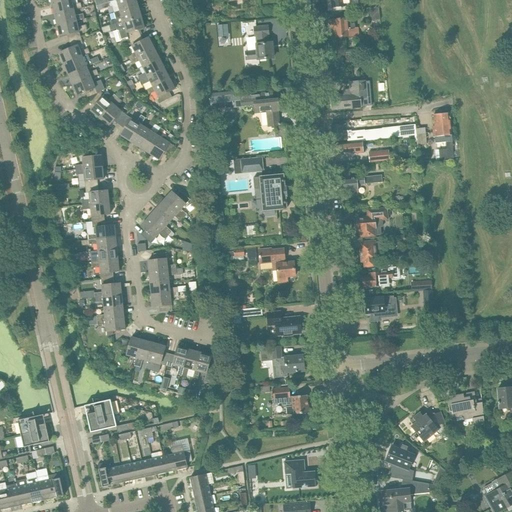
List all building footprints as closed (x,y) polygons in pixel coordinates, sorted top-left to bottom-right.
[(71,0),(63,0),(52,3),(54,14),(73,9),(81,7),(80,3),(72,5),(71,0)] [(136,0),(115,0),(109,2),(110,7),(112,6),(114,12),(138,5),(136,0)] [(138,5),(114,12),(116,19),(114,19),(114,20),(115,24),(141,16),(138,5)] [(379,7),(371,8),(372,20),(380,20),(379,7)] [(75,16),(73,9),(54,14),(57,25),(76,21),(84,19),(83,14),(75,16)] [(144,27),(141,16),(115,24),(121,43),(129,40),(140,35),(138,29),(144,27)] [(335,37),(358,35),(357,28),(355,28),(354,23),(347,24),(347,19),(328,21),(329,29),(334,29),(335,37)] [(77,27),(76,21),(57,25),(59,36),(67,35),(69,41),(80,37),(79,32),(86,30),(85,25),(77,27)] [(226,25),(217,25),(218,35),(227,34),(226,25)] [(268,27),(258,27),(254,28),(255,36),(257,36),(257,44),(257,50),(245,51),(246,60),(258,59),(273,58),(271,43),(265,43),(264,35),(268,35),(268,27)] [(140,35),(129,40),(132,46),(135,52),(128,56),(130,60),(154,48),(149,37),(143,40),(140,35)] [(80,37),(69,41),(71,48),(59,53),(64,64),(89,53),(88,48),(84,42),(82,43),(80,37)] [(159,58),(154,48),(130,60),(132,64),(139,61),(142,67),(159,58)] [(90,53),(89,53),(64,64),(68,74),(94,63),(99,61),(97,57),(85,62),(82,56),(90,53)] [(159,58),(142,67),(145,73),(138,76),(140,80),(164,68),(159,58)] [(94,64),(94,63),(68,74),(72,85),(98,74),(96,69),(89,73),(86,67),(94,64)] [(170,78),(164,68),(140,80),(142,85),(150,81),(152,87),(153,87),(170,78)] [(87,98),(89,100),(99,92),(104,88),(103,85),(101,80),(93,83),(91,77),(98,74),(72,85),(77,96),(85,92),(87,98)] [(153,87),(152,87),(145,90),(148,95),(155,91),(161,103),(172,97),(169,92),(175,89),(170,78),(153,87)] [(351,94),(331,96),(333,109),(361,107),(360,98),(366,97),(365,81),(350,82),(351,94)] [(269,126),(270,126),(280,125),(280,123),(279,123),(277,110),(278,110),(277,100),(272,100),(272,93),(256,95),(256,90),(241,91),(211,94),(211,98),(212,110),(256,105),(256,112),(267,111),(269,126)] [(102,97),(99,92),(89,100),(90,102),(95,106),(90,111),(99,119),(117,97),(114,94),(108,100),(103,96),(102,97)] [(121,101),(117,97),(99,119),(108,126),(113,121),(118,125),(126,115),(116,106),(121,101)] [(454,158),(452,135),(449,113),(433,115),(437,144),(446,143),(447,149),(439,150),(440,159),(454,158)] [(126,115),(118,125),(124,129),(120,135),(130,141),(141,125),(145,118),(140,115),(136,122),(126,115)] [(146,128),(141,125),(130,141),(139,148),(150,131),(154,124),(150,121),(146,128)] [(343,124),(331,125),(332,136),(332,141),(342,140),(347,140),(348,143),(352,142),(351,132),(351,130),(344,131),(343,124)] [(355,132),(351,132),(352,142),(364,141),(416,135),(415,125),(389,128),(382,129),(369,130),(355,132)] [(156,134),(150,131),(139,148),(149,154),(160,137),(164,130),(160,128),(156,134)] [(416,129),(417,136),(418,145),(426,144),(425,128),(416,129)] [(160,137),(149,154),(159,160),(163,154),(168,157),(175,146),(170,143),(174,136),(169,134),(165,140),(160,137)] [(342,143),(332,144),(334,156),(344,155),(350,155),(365,153),(364,141),(352,142),(348,143),(342,143)] [(75,170),(102,167),(101,155),(95,156),(94,150),(81,151),(83,164),(75,165),(75,170)] [(382,151),(369,152),(370,161),(383,160),(382,151)] [(242,173),(263,171),(262,158),(240,160),(242,173)] [(104,179),(102,167),(75,170),(76,175),(84,174),(85,187),(98,185),(97,179),(104,179)] [(287,209),(284,187),(283,175),(260,177),(260,178),(254,178),(254,183),(260,183),(263,211),(287,209)] [(381,175),(364,177),(341,179),(342,191),(357,190),(357,185),(381,182),(381,175)] [(98,185),(85,187),(86,193),(88,193),(89,199),(81,200),(82,205),(109,202),(108,190),(98,191),(98,185)] [(172,191),(164,200),(184,218),(187,214),(181,209),(190,199),(180,191),(176,196),(172,191)] [(164,200),(156,209),(170,221),(175,216),(181,221),(184,218),(164,200)] [(110,214),(109,202),(82,205),(82,209),(90,209),(92,221),(104,220),(104,214),(110,214)] [(361,236),(370,235),(380,234),(380,227),(382,226),(381,215),(388,214),(387,207),(366,209),(366,210),(368,210),(368,216),(365,216),(365,219),(357,220),(358,228),(360,228),(361,236)] [(170,221),(156,209),(148,217),(169,235),(172,231),(166,226),(170,221)] [(169,235),(148,217),(141,226),(145,230),(141,235),(151,243),(159,233),(165,239),(169,235)] [(104,220),(92,221),(92,227),(95,227),(96,234),(88,235),(88,239),(116,237),(114,225),(105,226),(104,220)] [(116,237),(88,239),(81,240),(82,245),(97,244),(98,250),(117,248),(116,237)] [(365,266),(374,265),(373,260),(376,259),(375,252),(380,251),(379,241),(360,243),(362,261),(365,261),(365,266)] [(247,248),(248,262),(256,261),(255,247),(247,248)] [(117,248),(98,250),(98,257),(90,258),(91,262),(118,259),(117,248)] [(265,249),(258,250),(260,264),(276,262),(278,277),(279,277),(279,282),(287,281),(286,277),(295,276),(294,262),(284,263),(283,260),(285,259),(284,249),(272,250),(272,249),(265,249)] [(149,272),(175,269),(175,264),(167,265),(166,253),(154,254),(154,260),(148,261),(149,272)] [(119,271),(118,259),(91,262),(91,267),(99,266),(101,279),(113,278),(113,272),(119,271)] [(362,278),(363,286),(364,287),(371,287),(381,286),(381,285),(387,284),(387,278),(398,277),(398,267),(386,268),(386,267),(373,268),(373,272),(370,273),(370,276),(363,277),(362,278)] [(175,269),(149,272),(150,284),(169,282),(168,275),(176,274),(175,269)] [(113,278),(101,279),(102,292),(94,293),(94,297),(122,295),(120,283),(114,284),(113,278)] [(169,282),(150,284),(151,295),(178,292),(177,287),(170,288),(169,282)] [(433,312),(432,291),(424,291),(426,312),(433,312)] [(178,292),(151,295),(152,307),(159,306),(160,312),(172,311),(171,298),(178,297),(178,292)] [(122,295),(94,297),(95,303),(103,302),(104,308),(123,306),(122,295)] [(364,299),(366,314),(372,313),(372,320),(380,319),(379,316),(396,315),(394,296),(364,299)] [(123,306),(104,308),(104,315),(96,316),(97,320),(124,317),(123,306)] [(277,335),(281,335),(284,334),(284,336),(292,335),(292,333),(301,333),(299,317),(280,319),(280,312),(267,313),(268,326),(276,325),(277,335)] [(418,331),(428,331),(429,316),(419,316),(418,331)] [(124,317),(97,320),(97,324),(97,325),(106,325),(106,331),(113,330),(125,329),(124,317)] [(135,366),(143,340),(132,337),(127,355),(133,357),(131,365),(135,366)] [(143,340),(135,366),(136,366),(140,368),(142,360),(148,362),(154,343),(143,340)] [(154,343),(148,362),(146,369),(151,370),(153,363),(165,366),(169,354),(163,352),(165,346),(154,343)] [(175,355),(169,354),(165,366),(171,368),(172,365),(179,366),(177,374),(181,376),(188,349),(178,346),(175,355)] [(281,346),(271,347),(255,349),(257,362),(267,361),(268,367),(273,366),(274,378),(287,376),(287,373),(304,371),(303,355),(282,357),(281,346)] [(188,349),(181,376),(186,377),(188,369),(194,370),(196,371),(201,352),(188,349)] [(196,371),(194,370),(192,378),(197,380),(199,372),(206,374),(204,381),(210,383),(213,371),(207,369),(211,355),(201,352),(196,371)] [(289,387),(272,389),(274,404),(282,403),(282,406),(284,407),(286,407),(287,415),(308,413),(307,395),(290,396),(289,387)] [(511,387),(497,389),(499,409),(511,407),(511,412),(511,387)] [(474,392),(463,394),(447,397),(449,407),(451,407),(453,417),(455,416),(455,419),(469,416),(470,419),(473,418),(474,426),(484,424),(482,398),(475,399),(474,392)] [(88,420),(114,414),(110,399),(102,401),(102,399),(93,399),(93,398),(92,399),(95,412),(86,414),(88,420)] [(447,428),(444,421),(441,411),(428,416),(426,414),(423,416),(420,412),(410,421),(413,425),(411,427),(424,442),(439,430),(440,431),(447,428)] [(21,434),(47,429),(45,423),(36,425),(33,412),(25,416),(25,418),(17,420),(21,434)] [(114,414),(88,420),(91,432),(117,426),(116,426),(114,414)] [(129,423),(116,426),(117,426),(118,432),(130,429),(129,423)] [(47,429),(21,434),(24,447),(17,448),(19,454),(31,452),(30,446),(49,441),(47,429)] [(104,442),(103,436),(91,438),(93,444),(104,442)] [(398,478),(416,482),(421,482),(423,474),(408,472),(414,455),(407,452),(409,446),(402,443),(399,449),(392,446),(386,461),(400,467),(398,478)] [(173,454),(177,470),(188,468),(182,444),(171,447),(173,455),(173,454)] [(53,447),(42,449),(43,455),(55,453),(53,447)] [(156,475),(167,472),(163,457),(162,451),(151,454),(153,459),(156,475)] [(173,455),(163,457),(167,472),(177,470),(173,454),(173,455)] [(156,475),(153,459),(142,462),(145,477),(156,475)] [(284,461),(285,471),(285,474),(291,474),(292,479),(296,479),(297,487),(292,488),(306,487),(316,487),(315,471),(305,472),(304,460),(284,461)] [(142,462),(131,464),(135,480),(145,477),(142,462)] [(135,480),(131,464),(121,466),(124,482),(135,480)] [(121,466),(110,469),(114,484),(124,482),(121,466)] [(254,466),(246,466),(248,478),(255,478),(254,466)] [(114,484),(110,469),(106,470),(106,468),(99,469),(103,487),(114,484)] [(490,507),(491,507),(493,511),(498,511),(507,507),(507,505),(511,502),(511,487),(511,486),(511,485),(511,470),(511,471),(495,480),(499,488),(484,496),(490,507)] [(192,488),(208,484),(205,474),(190,477),(192,488)] [(436,475),(432,484),(433,484),(436,485),(443,478),(436,475)] [(60,478),(49,480),(53,498),(64,496),(60,478)] [(32,503),(28,485),(27,479),(16,481),(17,483),(21,505),(32,503)] [(53,498),(49,480),(38,483),(43,500),(53,498)] [(421,482),(416,482),(415,488),(409,489),(409,488),(382,491),(383,505),(384,505),(384,511),(390,511),(405,510),(404,503),(412,502),(411,494),(429,492),(429,484),(421,482)] [(21,505),(17,483),(6,486),(7,490),(11,508),(21,505)] [(38,483),(28,485),(32,503),(43,500),(38,483)] [(208,484),(192,488),(194,498),(210,495),(208,488),(208,484)] [(7,490),(0,491),(0,508),(0,510),(11,508),(7,490)] [(210,495),(194,498),(197,509),(212,505),(210,495)] [(308,511),(308,503),(284,505),(284,511),(308,511)]
